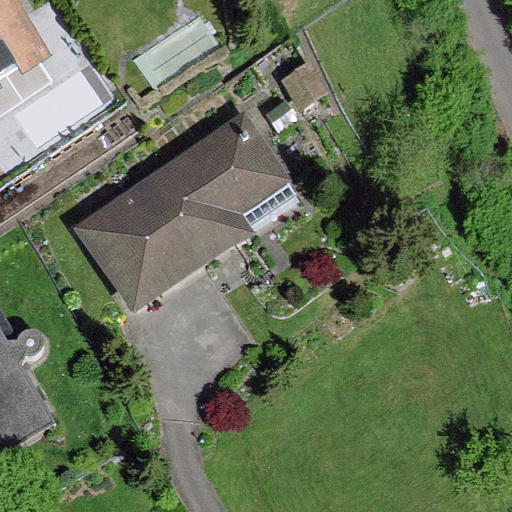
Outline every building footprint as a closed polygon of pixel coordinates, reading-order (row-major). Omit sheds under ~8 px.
[(0,79),(34,58),(0,5),(0,79)] [(303,76),(283,87),(298,114),(318,103),(303,76)] [(281,106),(262,119),(274,138),(294,125),(281,106)] [(188,163),(80,237),(131,312),(239,238),(238,237),(291,200),(239,122),(198,150),(206,160),(192,170),(188,163)] [(0,441),(43,417),(16,371),(21,362),(29,362),(36,358),(39,351),(37,343),(31,338),(24,337),(16,340),(12,348),(3,348),(0,343),(0,441)]
